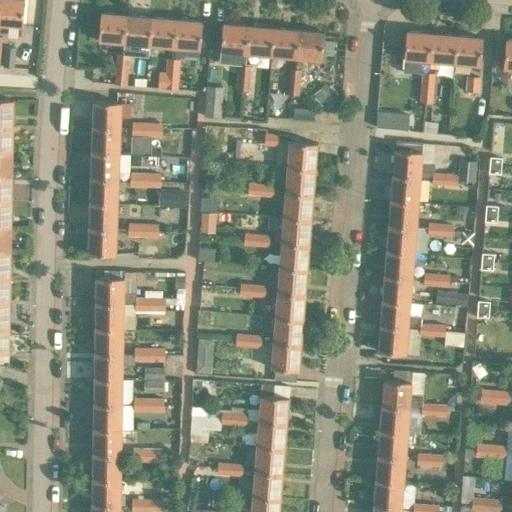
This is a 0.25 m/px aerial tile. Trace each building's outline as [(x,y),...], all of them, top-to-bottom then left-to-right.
[(0,0),(0,23),(22,26),(24,0),(0,0)] [(98,40),(124,42),(126,15),(100,12),(98,40)] [(149,45),(151,17),(126,15),(124,42),(149,45)] [(173,47),(176,19),(151,17),(149,45),(173,47)] [(202,21),(176,19),(173,47),(199,49),(202,21)] [(222,23),(220,51),(236,52),(235,65),(238,65),(239,63),(244,64),(245,53),(246,53),(248,25),(222,23)] [(271,55),(273,27),(248,25),(246,53),(271,55)] [(296,57),(298,29),(273,27),(271,55),(296,57)] [(321,59),(324,31),(298,29),(296,57),(321,59)] [(406,30),(402,72),(421,73),(429,74),(429,72),(430,60),(432,33),(406,30)] [(432,33),(430,60),(455,62),(458,35),(432,33)] [(482,37),(458,35),(455,62),(480,64),(482,37)] [(503,67),(511,67),(511,39),(505,39),(503,67)] [(3,66),(14,67),(15,48),(4,47),(3,66)] [(116,54),(115,69),(128,70),(129,55),(116,54)] [(166,58),(165,73),(178,74),(179,59),(166,58)] [(238,65),(237,77),(249,78),(251,64),(244,64),(239,63),(238,65)] [(289,68),(288,81),(299,82),(301,70),(289,68)] [(115,69),(114,72),(113,84),(127,85),(128,70),(115,69)] [(421,73),(420,86),(434,88),(435,73),(429,72),(429,74),(421,73)] [(177,89),(178,74),(165,73),(159,73),(158,88),(177,89)] [(465,91),(478,92),(480,76),(466,75),(465,91)] [(237,77),(237,90),(248,90),(249,78),(237,77)] [(298,95),(299,82),(288,81),(287,94),(298,95)] [(315,93),(327,106),(337,97),(325,84),(315,93)] [(420,86),(419,102),(432,104),(434,88),(420,86)] [(223,88),(206,87),(204,117),(220,118),(223,88)] [(13,100),(0,99),(0,123),(12,123),(13,100)] [(93,101),(92,126),(120,127),(121,102),(93,101)] [(294,108),(293,119),(314,121),(315,110),(294,108)] [(131,135),(146,135),(146,123),(132,122),(131,135)] [(12,123),(0,123),(0,148),(12,149),(12,123)] [(160,123),(146,123),(146,135),(162,136),(162,123),(160,123)] [(91,152),(119,153),(120,127),(92,126),(91,152)] [(277,146),(278,134),(264,133),(263,145),(277,146)] [(289,141),(287,167),(315,170),(317,143),(290,141),(289,141)] [(0,173),(11,174),(12,149),(0,148),(0,173)] [(395,149),(394,149),(392,176),(419,178),(419,177),(431,178),(431,185),(442,186),(443,174),(433,173),(434,164),(421,163),(422,151),(421,151),(395,149)] [(90,177),(118,178),(119,153),(91,152),(90,177)] [(488,157),(487,165),(499,166),(500,158),(488,157)] [(458,160),(457,175),(456,175),(455,180),(457,181),(475,182),(477,162),(458,160)] [(499,166),(487,165),(486,173),(499,174),(499,166)] [(315,170),(287,167),(285,192),(313,194),(315,170)] [(130,186),(144,186),(144,173),(130,172),(130,186)] [(11,174),(0,173),(0,198),(11,199),(11,174)] [(160,173),(144,173),(144,186),(160,187),(160,173)] [(455,180),(456,175),(443,174),(442,186),(457,187),(457,181),(455,180)] [(419,178),(392,176),(390,200),(417,202),(419,178)] [(89,203),(117,204),(118,178),(90,177),(89,203)] [(247,194),(259,195),(260,183),(248,182),(247,194)] [(274,184),(260,183),(259,195),(273,197),(274,184)] [(188,191),(175,191),(175,205),(187,206),(188,191)] [(283,218),(311,220),(313,194),(285,192),(283,218)] [(11,199),(0,198),(0,224),(10,224),(11,199)] [(417,202),(390,200),(388,225),(415,227),(417,202)] [(88,228),(116,229),(117,204),(89,203),(88,228)] [(484,205),(483,213),(495,214),(496,206),(484,205)] [(201,230),(215,230),(216,210),(201,210),(201,230)] [(495,214),(483,213),(482,221),(495,222),(495,214)] [(281,243),(308,245),(311,220),(283,218),(281,243)] [(127,236),(142,236),(142,223),(128,223),(127,236)] [(159,224),(142,223),(142,236),(157,237),(157,240),(176,241),(176,232),(159,231),(159,224)] [(426,233),(427,234),(438,235),(439,224),(427,223),(426,228),(426,233)] [(0,249),(10,249),(10,224),(0,224),(0,249)] [(453,225),(439,224),(438,235),(452,236),(453,225)] [(415,227),(388,225),(386,250),(426,253),(427,234),(426,233),(426,228),(415,227)] [(116,254),(116,229),(88,228),(87,253),(116,254)] [(243,245),(255,245),(256,233),(244,233),(243,245)] [(270,234),(256,233),(255,245),(269,246),(270,234)] [(279,268),(306,270),(308,245),(281,243),(279,268)] [(0,275),(10,276),(10,249),(0,249),(0,275)] [(426,253),(386,250),(384,275),(411,277),(413,253),(426,254),(426,253)] [(480,252),(479,260),(491,261),(492,253),(480,252)] [(491,261),(479,260),(478,268),(491,269),(491,261)] [(277,293),(304,295),(306,270),(279,268),(277,293)] [(423,284),(434,284),(435,273),(423,273),(423,284)] [(449,274),(435,273),(434,284),(449,285),(449,274)] [(0,299),(9,299),(10,276),(0,275),(0,299)] [(411,277),(384,275),(382,301),(409,303),(411,277)] [(96,277),(95,303),(123,304),(124,277),(96,277)] [(184,277),(177,277),(176,290),(184,290),(184,277)] [(251,295),(251,284),(240,283),(239,294),(251,295)] [(266,285),(251,284),(251,295),(265,296),(266,285)] [(436,290),(435,302),(456,304),(457,292),(436,290)] [(274,318),(302,320),(304,295),(277,293),(274,318)] [(135,310),(149,310),(149,297),(135,297),(135,310)] [(165,297),(149,297),(149,310),(165,310),(165,297)] [(0,325),(9,326),(9,301),(0,300),(0,325)] [(475,308),(487,309),(488,301),(476,300),(475,308)] [(382,301),(380,326),(419,329),(420,323),(421,323),(421,316),(408,315),(409,303),(382,301)] [(123,304),(95,303),(95,328),(123,328),(123,304)] [(487,309),(475,308),(474,316),(487,317),(487,309)] [(272,343),(300,346),(302,320),(274,318),(272,343)] [(419,329),(419,335),(430,336),(431,324),(420,323),(419,329)] [(431,324),(430,336),(442,337),(444,337),(443,345),(462,346),(463,332),(444,331),(444,325),(431,324)] [(0,351),(8,352),(9,326),(0,325),(0,351)] [(380,326),(378,351),(394,352),(405,353),(409,353),(417,354),(419,335),(419,329),(380,326)] [(94,341),(94,353),(108,354),(122,354),(122,353),(123,341),(123,328),(95,328),(94,341)] [(235,346),(247,347),(248,334),(236,333),(235,346)] [(262,335),(248,334),(247,347),(261,348),(262,335)] [(198,338),(196,368),(211,370),(211,363),(207,357),(212,353),(213,339),(198,338)] [(298,370),(300,346),(272,343),(270,367),(298,370)] [(135,348),(135,353),(135,361),(149,361),(149,348),(135,348)] [(149,348),(149,361),(164,361),(164,348),(149,348)] [(94,353),(94,379),(122,379),(122,365),(135,365),(135,361),(135,353),(129,353),(122,353),(122,354),(108,354),(94,353)] [(136,375),(136,379),(164,379),(165,367),(137,367),(137,375),(136,375)] [(122,379),(94,379),(93,403),(122,404),(122,379)] [(164,392),(164,379),(136,379),(136,380),(143,380),(143,391),(164,392)] [(420,409),(421,415),(432,415),(433,404),(422,403),(423,394),(410,393),(410,381),(383,379),(381,403),(409,405),(408,407),(420,409)] [(480,389),(479,402),(492,403),(493,396),(495,397),(496,390),(480,389)] [(509,404),(510,391),(496,390),(495,397),(493,396),(492,403),(509,404)] [(246,413),(245,418),(258,419),(286,421),(288,397),(277,396),(260,395),(259,408),(246,407),(246,413)] [(133,411),(147,411),(147,398),(133,398),(133,411)] [(163,398),(147,398),(147,411),(163,411),(163,398)] [(122,404),(93,403),(93,429),(121,429),(122,404)] [(409,405),(381,403),(379,427),(419,431),(421,415),(420,409),(408,407),(409,405)] [(446,405),(433,404),(432,415),(445,416),(446,405)] [(203,408),(203,416),(220,417),(219,423),(221,423),(232,424),(233,412),(222,411),(222,409),(203,408)] [(246,413),(233,412),(232,424),(245,425),(246,413)] [(220,429),(221,423),(219,423),(220,417),(203,416),(201,416),(200,427),(220,429)] [(257,434),(256,444),(284,446),(286,421),(258,419),(258,420),(257,434)] [(419,431),(379,427),(377,453),(404,455),(406,433),(419,434),(419,431)] [(93,429),(93,454),(121,454),(121,429),(93,429)] [(476,443),(475,456),(488,457),(488,450),(491,451),(491,444),(476,443)] [(254,469),(282,472),(284,446),(256,444),(254,469)] [(505,459),(506,445),(491,444),(491,451),(488,450),(488,457),(505,459)] [(132,461),(146,461),(147,448),(132,448),(132,461)] [(162,448),(147,448),(146,461),(162,461),(162,448)] [(375,478),(402,480),(404,455),(377,453),(375,478)] [(120,479),(121,454),(93,454),(92,479),(120,479)] [(416,464),(428,465),(429,454),(417,454),(416,464)] [(442,455),(429,454),(428,465),(442,466),(442,455)] [(217,474),(228,475),(229,463),(218,462),(217,474)] [(243,464),(229,463),(228,475),(242,476),(243,464)] [(252,494),(280,497),(282,472),(254,469),(252,494)] [(402,480),(375,478),(373,503),(400,505),(402,480)] [(120,479),(92,479),(92,504),(120,505),(120,479)] [(250,511),(278,511),(280,497),(252,494),(250,511)] [(486,511),(487,498),(472,497),(471,509),(483,510),(486,511)] [(131,511),(145,511),(146,498),(132,498),(131,511)] [(162,499),(146,498),(145,511),(162,511),(162,499)] [(502,499),(487,498),(486,511),(501,511),(502,499)] [(399,511),(400,505),(373,503),(372,511),(399,511)] [(412,511),(424,511),(425,504),(413,503),(412,511)]
